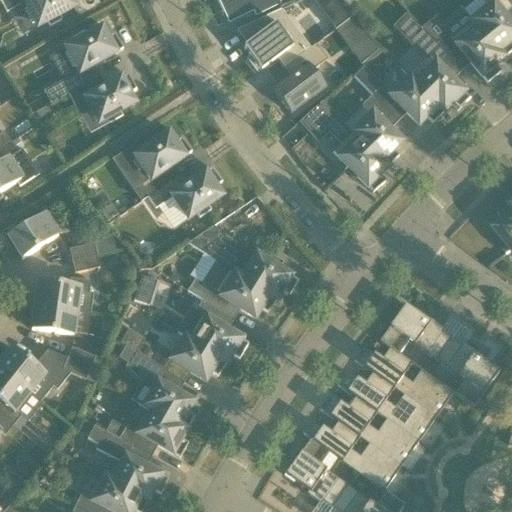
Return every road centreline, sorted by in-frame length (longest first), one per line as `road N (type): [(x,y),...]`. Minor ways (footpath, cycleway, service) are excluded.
road 1 (residential): [(368,270),(338,253),(273,174),(208,84),(163,0)]
road 2 (residential): [(223,498),(293,376),(368,270)]
road 3 (residential): [(405,231),(511,133)]
road 4 (residential): [(511,306),(437,262),(405,231)]
